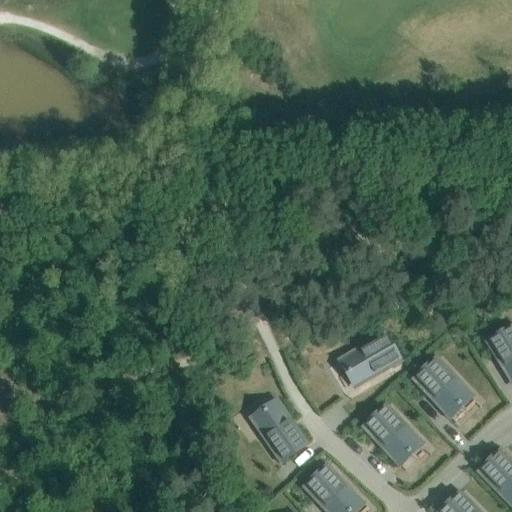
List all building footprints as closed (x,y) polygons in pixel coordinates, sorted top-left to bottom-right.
[(511,328),(488,343),(511,382),(511,328)] [(384,336),(342,360),(357,386),(399,362),(384,336)] [(469,395),(436,360),(414,381),(447,416),(469,395)] [(305,444),(278,405),(253,422),(281,462),(305,444)] [(419,442),(386,408),(364,428),(397,463),(419,442)] [(479,473),(511,506),(511,463),(501,452),(479,473)] [(305,489),(327,511),(350,511),(360,503),(327,468),(305,489)] [(476,511),(459,495),(441,511),(476,511)]
